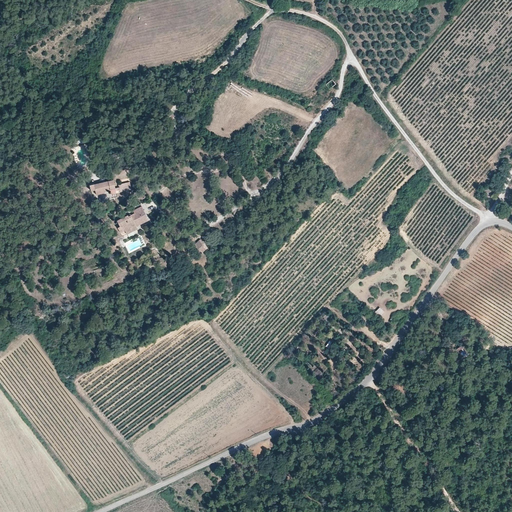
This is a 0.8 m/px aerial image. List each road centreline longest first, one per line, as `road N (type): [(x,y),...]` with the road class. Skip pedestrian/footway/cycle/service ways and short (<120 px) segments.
road 1 (tertiary): [(492,224),(477,231),(338,413),(271,434),(100,511)]
road 2 (unclassified): [(276,9),(336,29),(435,176),(492,224)]
road 3 (track): [(370,379),(458,511)]
